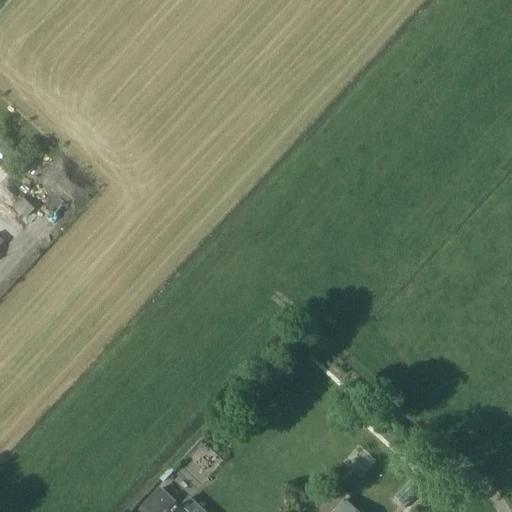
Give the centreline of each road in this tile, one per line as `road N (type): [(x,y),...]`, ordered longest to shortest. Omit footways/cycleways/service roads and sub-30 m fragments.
road 1 (track): [(505,511),(291,302),(229,260)]
road 2 (track): [(229,260),(0,503)]
